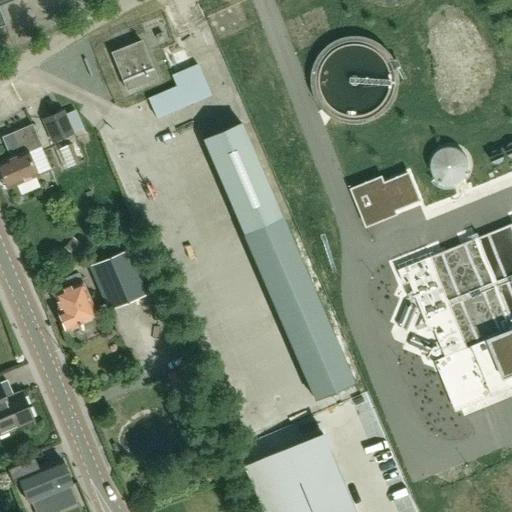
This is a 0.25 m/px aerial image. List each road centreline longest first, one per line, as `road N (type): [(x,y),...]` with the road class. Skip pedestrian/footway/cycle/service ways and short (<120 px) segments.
road 1 (tertiary): [(114,511),(0,255)]
road 2 (unknown): [(174,0),(219,98),(218,115),(168,139),(146,139)]
